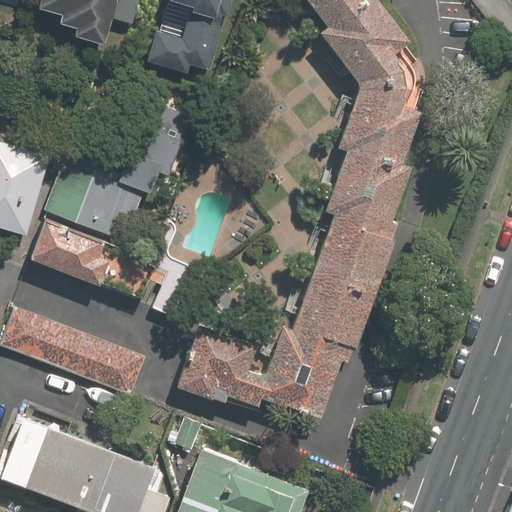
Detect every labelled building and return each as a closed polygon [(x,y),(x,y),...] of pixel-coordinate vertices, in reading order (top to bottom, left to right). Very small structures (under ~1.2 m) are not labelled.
[(34,0),(33,7),(55,13),(52,24),(68,29),(66,39),(98,48),(111,0),(34,0)] [(150,33),(141,62),(177,72),(179,62),(207,70),(227,0),(165,0),(186,6),(176,41),(150,33)] [(256,339),(196,319),(174,384),(223,401),(226,393),(259,404),(262,394),(320,414),(340,356),(347,359),(395,218),(393,217),(391,217),(409,165),(406,164),(400,162),(418,108),(402,102),(403,86),(403,68),(393,48),(410,35),(387,0),(306,0),(324,23),(318,28),(355,79),(355,86),(334,145),(342,148),(322,208),(328,210),(288,325),(278,322),(261,371),(247,366),(256,339)] [(68,136),(41,207),(122,238),(144,181),(114,169),(119,155),(68,136)] [(0,139),(0,226),(23,233),(47,153),(0,139)] [(28,256),(138,298),(147,278),(158,282),(149,305),(170,314),(187,274),(192,264),(164,252),(176,222),(163,217),(146,257),(44,216),(28,256)] [(141,352),(12,302),(0,333),(0,344),(125,393),(141,352)] [(200,424),(178,414),(165,442),(188,451),(200,424)] [(153,465),(23,415),(0,473),(100,511),(162,511),(169,496),(145,487),(153,465)] [(296,511),(307,486),(199,444),(171,511),(296,511)]
